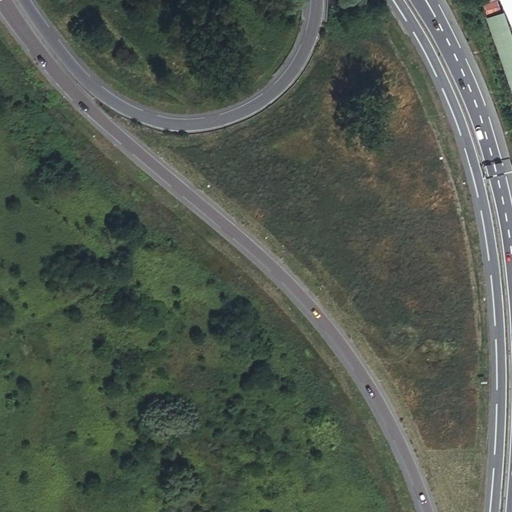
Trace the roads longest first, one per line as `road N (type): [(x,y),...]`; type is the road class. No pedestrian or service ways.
road 1 (trunk): [(3,0),(67,84),(276,267),(337,335),(392,427),(428,511)]
road 2 (trunk): [(399,0),(449,92),(477,181),(499,355),(494,511)]
road 3 (trunk): [(314,0),(302,50),(264,97),(234,115),(192,124),(147,117),(96,88),(25,0)]
road 4 (trunk): [(511,247),(499,180),(434,17)]
